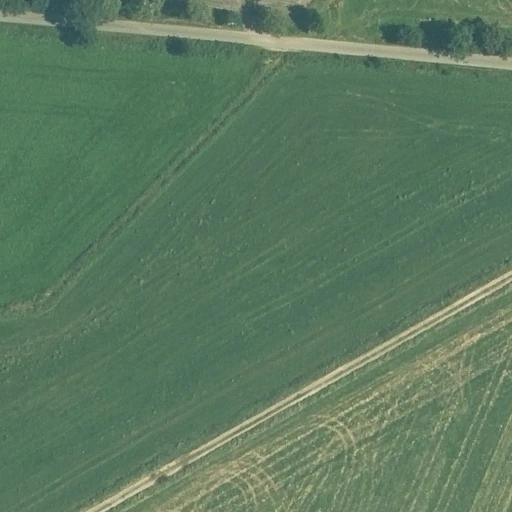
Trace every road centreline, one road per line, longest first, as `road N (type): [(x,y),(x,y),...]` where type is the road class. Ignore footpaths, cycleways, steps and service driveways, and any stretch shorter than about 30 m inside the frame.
road 1 (residential): [(0,17),(511,65)]
road 2 (track): [(103,511),(511,277)]
